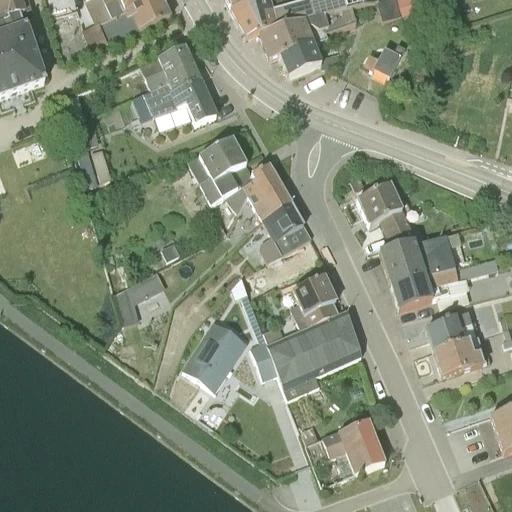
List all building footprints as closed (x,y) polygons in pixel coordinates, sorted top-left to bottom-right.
[(0,0),(0,31),(6,30),(4,26),(15,23),(28,18),(25,5),(18,7),(15,0),(0,0)] [(135,40),(116,0),(102,0),(83,9),(94,32),(79,39),(89,60),(135,40)] [(116,0),(135,40),(167,25),(156,0),(116,0)] [(156,0),(167,25),(173,22),(162,0),(156,0)] [(219,0),(227,17),(287,0),(219,0)] [(243,45),(256,40),(348,14),(361,10),(357,0),(287,0),(227,17),(243,45)] [(397,0),(394,1),(399,22),(420,15),(416,0),(397,0)] [(399,22),(394,1),(375,7),(380,27),(399,22)] [(256,40),(267,67),(277,63),(310,50),(324,45),(321,36),(325,35),(326,39),(337,36),(337,35),(353,31),(348,14),(256,40)] [(0,107),(43,92),(24,34),(20,35),(15,23),(4,26),(6,30),(0,31),(0,107)] [(310,50),(277,63),(285,84),(319,71),(316,65),(310,50)] [(372,76),(387,84),(403,54),(395,50),(390,58),(382,54),(376,65),(368,61),(361,73),(371,78),(372,76)] [(198,87),(183,53),(137,74),(148,99),(166,91),(169,99),(198,87)] [(335,60),(316,65),(319,71),(320,74),(337,69),(335,60)] [(169,99),(166,91),(148,99),(130,106),(140,130),(183,112),(192,133),(214,124),(213,123),(214,123),(198,87),(169,99)] [(76,102),(58,109),(68,138),(75,136),(69,118),(80,114),(76,102)] [(68,138),(64,139),(69,156),(93,149),(88,132),(75,136),(68,138)] [(230,146),(185,170),(208,211),(222,204),(239,195),(252,188),(248,181),(230,146)] [(100,155),(90,159),(96,176),(95,176),(98,187),(109,184),(100,155)] [(85,156),(75,159),(85,194),(95,191),(85,156)] [(266,172),(248,181),(252,188),(239,195),(244,203),(258,227),(288,210),(266,172)] [(388,191),(354,206),(366,233),(378,227),(390,253),(414,248),(404,227),(395,208),(388,192),(388,191)] [(236,220),(244,203),(239,195),(222,204),(236,220)] [(95,196),(82,201),(85,212),(98,208),(95,196)] [(403,205),(395,208),(404,227),(412,223),(403,205)] [(308,245),(288,210),(258,227),(268,244),(258,250),(257,255),(264,270),(308,245)] [(219,230),(206,237),(207,239),(199,243),(204,252),(225,241),(219,230)] [(390,253),(377,257),(388,292),(452,274),(468,269),(466,264),(462,265),(455,237),(414,249),(414,248),(390,253)] [(308,245),(264,270),(272,286),(318,263),(308,245)] [(455,287),(464,284),(495,275),(492,264),(468,270),(468,269),(452,274),(455,287)] [(452,274),(388,292),(396,316),(433,304),(437,315),(468,307),(465,295),(466,295),(464,284),(455,287),(452,274)] [(250,277),(239,284),(245,300),(269,288),(262,275),(252,281),(250,277)] [(275,380),(264,352),(260,339),(245,300),(239,284),(229,295),(233,305),(239,303),(256,350),(249,353),(261,386),(275,380)] [(322,284),(289,299),(295,311),(287,315),(298,337),(336,320),(330,309),(333,308),(322,284)] [(295,311),(289,299),(281,303),(287,315),(295,311)] [(121,300),(112,303),(120,334),(130,331),(121,300)] [(492,303),(476,309),(484,333),(501,328),(492,303)] [(281,345),(264,352),(275,380),(285,407),(317,393),(313,383),(359,363),(359,362),(344,317),(344,318),(344,317),(336,320),(298,337),(281,345)] [(423,335),(431,358),(474,345),(471,334),(474,333),(473,328),(469,330),(466,318),(440,326),(441,329),(423,335)] [(180,377),(213,398),(224,381),(227,383),(230,378),(228,376),(244,350),(211,329),(180,377)] [(264,352),(281,345),(276,333),(260,339),(264,352)] [(431,358),(439,383),(484,368),(476,344),(474,345),(431,358)] [(511,413),(488,421),(501,458),(511,454),(511,413)] [(383,470),(366,427),(316,447),(304,451),(311,471),(334,464),(342,486),(383,470)] [(298,436),(304,451),(316,447),(310,432),(298,436)]
